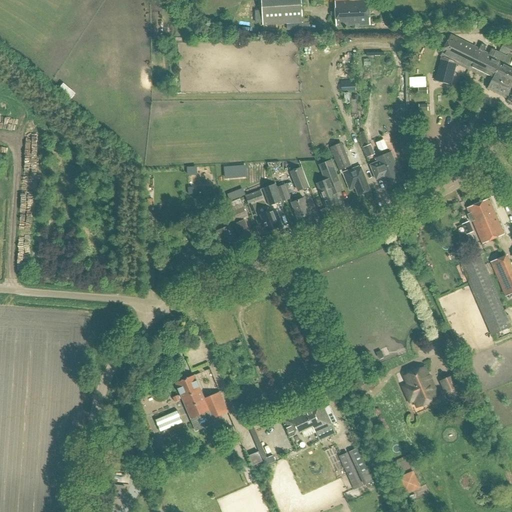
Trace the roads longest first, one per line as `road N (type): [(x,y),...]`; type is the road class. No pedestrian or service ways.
road 1 (tertiary): [(155,312),(448,188),(511,129)]
road 2 (track): [(124,511),(137,486),(237,433),(184,296)]
road 3 (tertiary): [(85,511),(101,390),(116,357),(155,312)]
road 4 (unclassified): [(0,289),(134,300),(155,312)]
